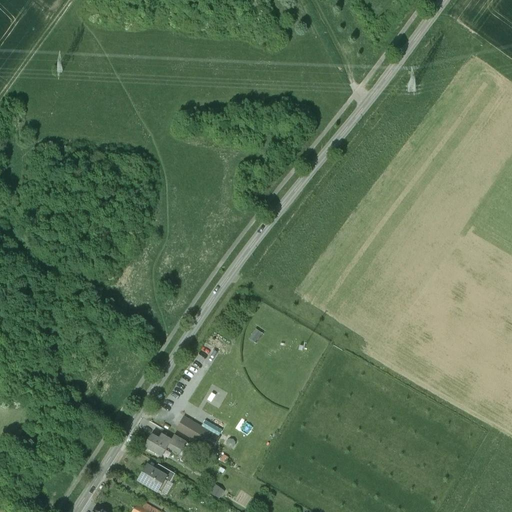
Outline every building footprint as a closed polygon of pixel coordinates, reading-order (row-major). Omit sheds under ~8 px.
[(257,328),(250,338),(258,343),(265,332),(257,328)] [(218,439),(183,419),(177,430),(212,450),(218,439)] [(160,434),(158,439),(151,435),(149,438),(148,438),(143,447),(149,450),(150,449),(156,452),(155,453),(161,457),(166,447),(179,454),(183,448),(170,440),(160,434)] [(186,442),(173,435),(170,440),(183,448),(186,442)] [(152,471),(168,481),(172,484),(177,476),(161,467),(152,471)] [(148,469),(139,484),(159,496),(168,481),(152,471),(148,469)] [(221,497),(226,490),(217,483),(212,491),(221,497)] [(247,507),(252,497),(246,493),(241,504),(247,507)]
